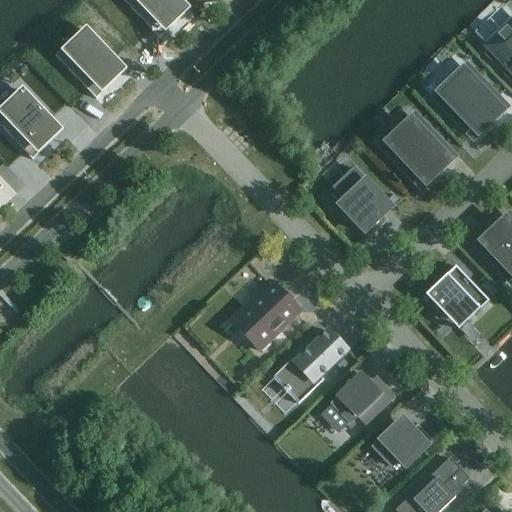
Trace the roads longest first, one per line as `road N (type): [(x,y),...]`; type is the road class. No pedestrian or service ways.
road 1 (residential): [(182,105),(370,306)]
road 2 (unclassified): [(0,278),(182,105)]
road 3 (unclassified): [(167,79),(0,239)]
road 4 (residential): [(370,306),(511,453)]
road 5 (residential): [(370,306),(511,166)]
road 6 (unclassified): [(182,105),(292,0)]
